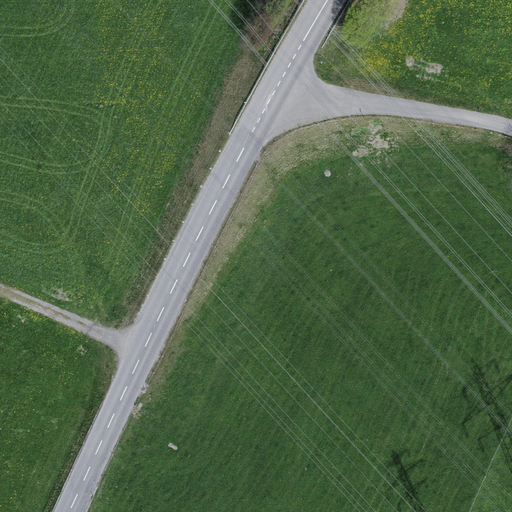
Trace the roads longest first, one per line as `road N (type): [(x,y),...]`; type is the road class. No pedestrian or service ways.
road 1 (tertiary): [(327,0),(229,175),(69,511)]
road 2 (track): [(0,291),(143,351)]
